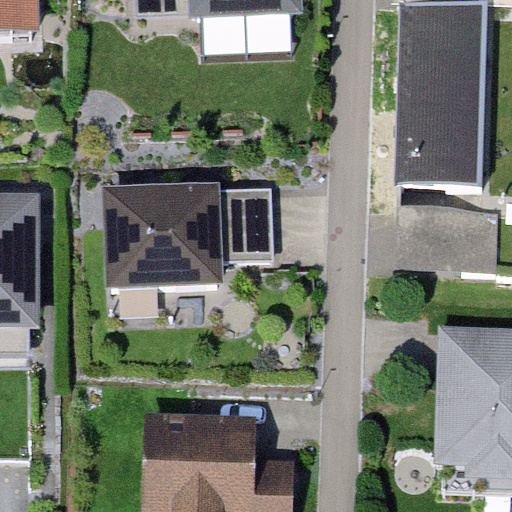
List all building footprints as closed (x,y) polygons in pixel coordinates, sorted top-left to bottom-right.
[(0,0),(0,46),(42,45),(41,0),(0,0)] [(141,0),(144,39),(197,36),(197,33),(195,0),(141,0)] [(307,0),(195,0),(197,33),(309,27),(307,0)] [(403,0),(403,16),(410,16),(488,20),(488,0),(403,0)] [(488,20),(410,16),(402,195),(489,199),(497,20),(488,20)] [(221,185),(107,188),(109,284),(223,281),(223,249),(279,247),(278,184),(221,185)] [(0,389),(50,390),(53,199),(0,198),(0,389)] [(509,219),(404,216),(402,282),(506,286),(509,219)] [(511,334),(443,332),(437,478),(471,479),(470,499),(511,500),(511,334)] [(259,511),(263,461),(264,434),(156,429),(152,511),(259,511)] [(304,511),(307,463),(263,461),(259,511),(304,511)]
